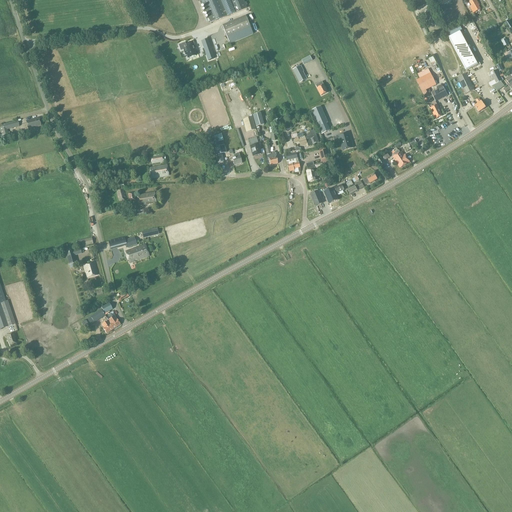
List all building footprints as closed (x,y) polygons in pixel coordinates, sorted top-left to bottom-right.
[(228,16),(235,13),(246,8),(242,0),(229,0),(234,11),(232,12),(231,10),(226,12),(220,0),(199,0),(210,24),(228,16)] [(465,0),(467,4),(470,2),(469,3),(472,7),(470,8),(473,13),(480,9),(478,6),(479,5),(476,0),(465,0)] [(227,37),(250,28),(246,16),(223,26),(227,37)] [(460,32),(449,38),(466,70),(472,67),(473,69),(481,65),(477,58),(474,59),(460,32)] [(195,49),(192,41),(184,44),(185,48),(183,49),(184,53),(185,52),(187,58),(195,55),(193,49),(195,49)] [(210,47),(208,43),(204,45),(207,52),(211,51),(212,50),(211,47),(210,47)] [(301,60),(304,64),(312,60),(310,55),(301,60)] [(304,72),(301,66),(292,70),(299,84),(307,80),(303,72),(304,72)] [(489,84),(491,87),(492,86),(501,82),(502,81),(497,70),(490,74),(494,81),(489,84)] [(434,73),(419,80),(425,91),(439,84),(434,73)] [(475,90),(467,74),(458,78),(466,94),(475,90)] [(316,85),(317,89),(321,96),(328,92),(324,85),(322,82),(316,85)] [(501,82),(492,86),(495,90),(497,92),(504,86),(501,82)] [(437,88),(438,90),(431,94),(436,102),(448,96),(443,88),(442,85),(437,88)] [(476,101),(478,105),(475,107),(479,112),(486,108),(481,102),(482,102),(479,99),(476,101)] [(320,105),(311,109),(324,138),(329,136),(326,129),(329,128),(325,121),(327,120),(320,105)] [(430,108),(436,119),(442,116),(437,105),(430,108)] [(261,113),(253,116),(256,127),(265,124),(261,113)] [(41,128),(39,118),(28,121),(30,131),(41,128)] [(243,120),(246,133),(256,130),(253,118),(243,120)] [(8,130),(20,127),(18,120),(0,125),(0,126),(3,139),(11,137),(10,132),(8,133),(8,130)] [(269,128),(271,142),(277,141),(276,132),(275,127),(269,128)] [(319,143),(316,135),(313,137),(314,138),(311,139),(311,138),(306,140),(305,136),(299,138),(297,133),(291,135),(292,140),(295,139),(296,143),(299,142),(301,147),(306,145),(307,147),(319,143)] [(337,143),(340,142),(343,151),(353,148),(348,133),(338,136),(338,135),(335,137),(337,143)] [(217,138),(210,140),(217,163),(224,161),(222,154),(226,153),(224,145),(220,146),(217,138)] [(261,154),(256,138),(248,140),(253,157),(261,154)] [(390,157),(397,153),(395,149),(391,151),(376,160),(383,172),(385,171),(382,165),(386,163),(385,161),(391,158),(390,157)] [(320,152),(319,152),(321,160),(322,160),(329,158),(327,150),(320,152)] [(269,158),(269,159),(270,165),(278,164),(277,157),(276,154),(275,154),(275,152),(272,152),(273,154),(267,156),(267,159),(269,158)] [(402,152),(393,158),(400,168),(410,162),(405,155),(404,156),(402,152)] [(152,165),(164,162),(164,161),(166,161),(165,156),(163,157),(163,155),(162,153),(151,155),(152,157),(150,158),(152,165)] [(233,155),(234,158),(232,159),(234,166),(242,164),(240,156),(239,153),(233,155)] [(306,164),(308,171),(306,171),(309,182),(317,180),(315,169),(316,168),(317,169),(323,167),(323,166),(324,166),(324,168),(328,167),(327,162),(324,163),(323,164),(322,163),(316,165),(314,165),(313,162),(306,164)] [(300,168),(299,163),(289,165),(288,165),(290,172),(295,171),(294,169),(300,168)] [(151,179),(168,176),(167,166),(150,169),(151,179)] [(374,174),(363,181),(366,185),(370,183),(370,184),(377,180),(374,174)] [(355,186),(358,191),(364,188),(360,181),(355,184),(356,185),(355,186)] [(345,184),(342,185),(335,188),(337,194),(344,190),(343,189),(347,187),(345,184)] [(358,191),(355,186),(348,191),(351,195),(358,191)] [(123,189),(117,190),(119,201),(126,200),(123,189)] [(334,190),(325,194),(330,205),(339,202),(334,190)] [(316,207),(320,205),(323,204),(318,191),(311,194),(316,207)] [(137,196),(139,206),(156,203),(154,193),(137,196)] [(157,228),(141,232),(143,239),(159,235),(157,228)] [(134,237),(125,241),(124,238),(108,242),(111,250),(126,246),(127,249),(137,245),(134,237)] [(92,238),(79,241),(80,248),(93,244),(92,238)] [(126,252),(130,263),(149,256),(145,245),(126,252)] [(118,256),(124,254),(122,248),(116,249),(118,256)] [(66,254),(69,265),(77,263),(75,256),(82,254),(80,250),(66,254)] [(94,263),(84,266),(87,278),(97,275),(94,263)] [(0,329),(16,324),(8,301),(6,301),(0,284),(0,329)] [(107,313),(113,310),(109,304),(101,308),(105,314),(107,313)] [(90,317),(94,323),(105,316),(101,310),(90,317)] [(107,321),(107,322),(108,323),(108,324),(112,330),(120,325),(117,320),(115,316),(108,321),(111,324),(110,325),(107,321)] [(108,323),(107,322),(102,325),(104,328),(103,329),(106,334),(112,330),(108,324),(108,323)] [(10,345),(16,343),(15,339),(16,338),(14,333),(6,336),(7,341),(8,341),(10,345)]
